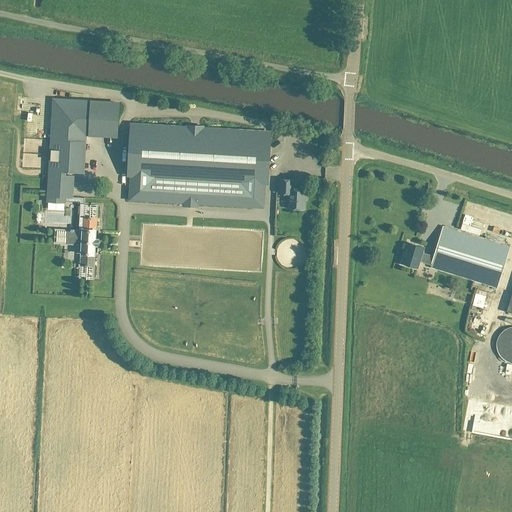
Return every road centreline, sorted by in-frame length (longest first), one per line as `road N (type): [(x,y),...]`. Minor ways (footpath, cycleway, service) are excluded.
road 1 (tertiary): [(331,511),(347,150)]
road 2 (unclassified): [(350,81),(0,14)]
road 3 (unclassified): [(511,197),(347,150)]
